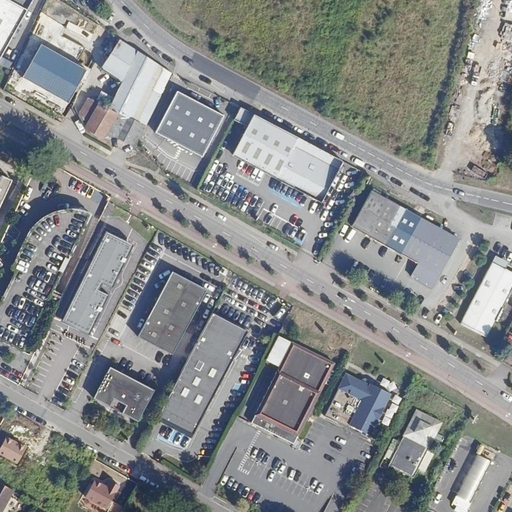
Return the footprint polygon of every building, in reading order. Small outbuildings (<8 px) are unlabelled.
[(0,0),(0,57),(26,11),(7,0),(0,0)] [(91,41),(42,10),(8,87),(60,118),(92,69),(79,60),(91,41)] [(158,99),(172,72),(117,37),(101,68),(122,80),(107,109),(88,98),(78,114),(86,127),(93,114),(112,124),(117,137),(134,147),(158,99)] [(228,117),(180,93),(160,134),(207,158),(228,117)] [(85,127),(104,138),(117,137),(112,124),(93,114),(86,127),(85,127)] [(321,201),(342,162),(253,115),(232,154),(321,201)] [(3,176),(0,182),(0,204),(11,181),(3,176)] [(289,202),(302,208),(308,196),(295,189),(289,202)] [(403,254),(422,219),(376,194),(357,229),(403,254)] [(24,279),(53,293),(69,260),(90,218),(87,217),(84,216),(81,215),(77,214),(74,214),(71,213),(68,213),(65,214),(61,214),(58,215),(55,216),(52,217),(49,218),(46,220),(44,221),(41,223),(38,225),(36,228),(34,230),(32,233),(27,239),(16,261),(29,268),(24,279)] [(464,242),(422,219),(403,254),(424,265),(416,278),(438,290),(464,242)] [(138,244),(110,231),(67,320),(94,334),(138,244)] [(29,268),(16,261),(10,272),(15,275),(0,304),(0,355),(18,365),(53,293),(24,279),(29,268)] [(486,337),(511,287),(511,272),(492,262),(460,323),(486,337)] [(172,355),(206,290),(172,272),(138,337),(172,355)] [(211,314),(156,421),(189,439),(245,332),(211,314)] [(276,427),(295,438),(334,366),(293,344),(250,423),(272,435),(276,427)] [(121,411),(119,414),(137,424),(155,391),(110,368),(93,400),(111,409),(112,406),(121,411)] [(351,428),(359,433),(371,439),(393,398),(373,387),(372,389),(362,384),(348,377),(325,418),(349,431),(351,428)] [(372,389),(373,387),(372,383),(367,381),(363,382),(362,384),(372,389)] [(412,482),(416,475),(428,453),(434,442),(436,437),(437,438),(442,428),(418,415),(399,451),(396,449),(398,444),(394,443),(389,453),(395,457),(391,464),(389,470),(412,482)] [(291,445),(295,438),(276,427),(272,435),(291,445)] [(384,461),(391,464),(395,457),(389,453),(384,461)] [(428,453),(416,475),(423,478),(434,456),(428,453)] [(475,457),(454,497),(468,504),(489,464),(475,457)] [(0,511),(1,511),(13,490),(0,483),(0,511)] [(464,511),(468,504),(454,497),(450,505),(464,511)]
